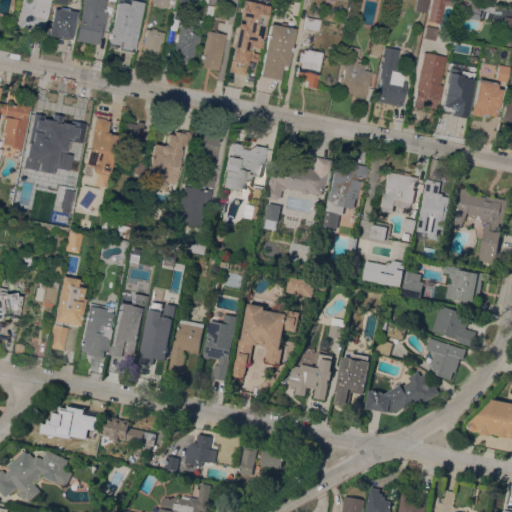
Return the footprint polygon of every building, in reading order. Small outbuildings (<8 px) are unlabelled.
[(49,0),(42,34),(31,32),(32,29),(16,26),(20,0),(49,0)] [(82,0),(105,0),(104,11),(106,11),(101,36),(98,36),(97,44),(75,39),(82,0)] [(144,0),(143,9),(129,6),(130,0),(144,0)] [(151,0),(167,0),(166,7),(163,6),(163,8),(156,7),(156,5),(153,5),(153,2),(151,2),(151,0)] [(415,0),(426,0),(425,12),(414,10),(415,0)] [(298,2),(299,5),(297,13),(296,15),(293,15),(291,14),(291,11),(292,3),(294,1),(296,1),(298,2)] [(493,6),(491,19),(478,17),(478,19),(467,17),(470,1),(493,6)] [(211,17),(205,16),(207,4),(213,6),(211,17)] [(70,38),(61,36),(61,38),(45,35),(48,21),(50,21),(52,8),(57,9),(57,7),(60,8),(60,7),(68,8),(68,10),(75,11),(70,38)] [(237,19),(238,20),(240,10),(252,12),(250,23),(255,24),(253,36),(248,35),(248,36),(234,34),(237,19)] [(511,44),(507,44),(509,33),(509,29),(501,27),(503,15),(511,17),(511,44)] [(131,19),(129,27),(134,28),(130,50),(107,46),(111,27),(115,28),(117,16),(131,19)] [(320,20),(318,31),(303,28),(305,17),(320,20)] [(197,45),(195,44),(191,62),(177,59),(178,52),(174,51),(180,22),(193,25),(191,32),(199,34),(197,45)] [(259,75),(269,23),(277,25),(281,22),(285,23),(287,27),(294,28),(285,69),(280,68),(278,79),(259,75)] [(434,40),(423,37),(425,25),(436,28),(434,40)] [(151,30),(151,28),(155,29),(155,31),(163,32),(161,42),(159,42),(157,55),(144,53),(145,48),(142,48),(146,29),(151,30)] [(206,30),(225,34),(218,70),(199,66),(206,30)] [(254,76),(240,73),(240,72),(239,72),(245,41),(247,41),(260,43),(254,76)] [(378,55),(368,53),(370,41),(380,43),(378,55)] [(364,98),(351,95),(352,93),(336,89),(339,75),(342,76),(343,69),(342,69),(342,67),(340,67),(344,45),(358,48),(355,62),(364,63),(362,69),(370,71),(364,98)] [(394,71),(402,72),(401,81),(405,82),(401,105),(372,100),(375,84),(378,85),(379,79),(377,78),(379,67),(378,67),(379,62),(381,62),(382,57),(380,56),(382,46),(398,49),(394,71)] [(301,61),(298,58),(300,50),(303,50),(303,49),(306,50),(306,48),(321,51),(321,52),(322,53),(322,54),(321,54),(320,57),(321,57),(321,59),(320,59),(319,62),(320,62),(320,64),(318,64),(318,66),(319,67),(319,69),(318,69),(314,88),(305,86),(306,80),(301,79),(302,76),(295,75),(297,66),(299,67),(301,61)] [(422,51),(444,56),(438,84),(441,84),(438,100),(436,99),(433,113),(421,110),(422,108),(413,106),(416,87),(415,87),(422,51)] [(413,69),(407,68),(408,62),(403,61),(404,55),(415,58),(413,69)] [(508,66),(505,78),(495,76),(498,64),(508,66)] [(465,101),(451,98),(452,94),(444,92),(447,75),(458,77),(459,75),(467,77),(466,81),(469,81),(465,101)] [(496,82),(495,84),(496,84),(496,88),(501,89),(497,106),(495,116),(480,113),(480,116),(471,114),(473,101),(474,101),(478,78),(496,82)] [(511,122),(508,122),(508,121),(501,120),(505,101),(508,101),(510,93),(511,93),(511,122)] [(20,148),(11,146),(11,145),(2,143),(3,135),(2,135),(5,116),(17,118),(18,116),(0,112),(0,102),(16,105),(17,98),(30,100),(20,148)] [(72,107),(86,111),(81,134),(66,131),(66,130),(60,128),(59,130),(51,128),(49,137),(28,133),(32,112),(36,113),(39,102),(51,105),(51,104),(58,106),(58,105),(62,106),(63,101),(73,103),(72,107)] [(116,135),(108,172),(107,172),(107,174),(96,172),(95,173),(93,172),(91,171),(90,169),(90,167),(90,166),(84,165),(93,116),(94,116),(95,113),(107,115),(106,120),(107,120),(105,132),(106,132),(108,133),(116,135)] [(141,132),(139,132),(135,155),(121,153),(122,145),(119,144),(123,121),(136,123),(137,120),(143,121),(141,132)] [(178,149),(179,149),(172,183),(164,182),(164,183),(164,185),(163,187),(162,188),(160,189),(158,189),(156,188),(155,186),(155,184),(145,182),(153,144),(159,145),(162,145),(164,145),(166,133),(172,134),(173,131),(181,133),(178,149)] [(205,134),(205,132),(215,134),(214,135),(218,136),(216,147),(217,147),(214,163),(205,162),(204,167),(192,165),(193,159),(189,158),(194,132),(205,134)] [(265,147),(262,163),(263,164),(261,177),(253,175),(251,183),(245,181),(243,191),(220,186),(230,141),(241,143),(240,148),(248,149),(253,145),(265,147)] [(78,169),(65,166),(69,146),(82,149),(78,169)] [(274,168),(273,167),(274,160),(288,163),(289,157),(303,160),(301,166),(312,169),(314,156),(329,159),(327,171),(326,171),(321,194),(309,192),(309,193),(307,194),(303,193),(302,191),(302,190),(285,187),(285,188),(283,189),(282,190),(280,197),(277,199),(270,197),(267,194),(268,184),(270,185),(269,183),(270,178),(272,177),(274,168)] [(133,159),(144,162),(141,174),(130,172),(133,159)] [(353,208),(344,206),(342,214),(339,213),(336,228),(334,227),(333,231),(321,229),(335,160),(365,166),(365,168),(366,169),(365,177),(357,175),(356,180),(359,181),(353,208)] [(213,174),(211,186),(193,183),(196,171),(213,174)] [(393,204),(392,211),(380,209),(387,171),(402,174),(402,172),(409,173),(409,175),(416,177),(413,189),(415,190),(412,203),(411,203),(408,207),(393,204)] [(413,231),(403,229),(405,217),(415,219),(416,219),(416,220),(419,220),(419,219),(418,219),(423,192),(421,192),(422,187),(424,187),(426,178),(441,181),(441,183),(445,183),(444,189),(440,188),(439,194),(451,197),(450,200),(449,200),(443,234),(428,231),(427,231),(418,229),(418,230),(414,229),(414,231),(413,231)] [(182,185),(197,188),(197,189),(202,190),(202,189),(210,190),(208,202),(206,202),(202,226),(176,221),(182,185)] [(264,188),(262,200),(251,198),(253,186),(264,188)] [(495,263),(478,260),(484,230),(483,230),(485,219),(481,219),(481,218),(480,217),(480,216),(479,216),(480,215),(467,213),(460,226),(450,221),(461,199),(459,188),(466,187),(467,193),(486,196),(486,194),(507,199),(503,223),(499,222),(497,231),(501,232),(495,263)] [(224,214),(216,212),(218,199),(226,200),(224,214)] [(275,229),(279,204),(266,202),(262,227),(275,229)] [(42,220),(45,205),(69,210),(66,224),(42,220)] [(168,227),(157,225),(160,210),(171,213),(168,227)] [(26,218),(27,212),(37,214),(35,220),(26,218)] [(122,225),(120,234),(100,229),(102,221),(122,225)] [(369,236),(372,223),(387,226),(384,240),(369,236)] [(77,253),(65,250),(70,229),(80,232),(77,243),(79,244),(77,253)] [(355,235),(357,236),(354,253),(352,253),(347,252),(350,234),(355,235)] [(204,253),(184,249),(186,240),(195,242),(195,240),(207,242),(204,253)] [(405,261),(400,286),(362,278),(366,259),(386,264),(394,259),(405,261)] [(448,283),(451,283),(452,277),(448,276),(449,273),(444,272),(446,264),(456,266),(455,267),(460,268),(460,267),(483,272),(481,281),(482,281),(479,294),(475,293),(472,308),(461,306),(462,301),(445,297),(448,283)] [(152,288),(154,275),(155,275),(156,270),(161,271),(160,276),(167,277),(164,291),(152,288)] [(419,281),(423,282),(420,298),(401,294),(406,270),(421,273),(419,281)] [(78,325),(60,322),(59,325),(67,327),(62,350),(48,347),(61,275),(77,278),(76,286),(83,287),(81,298),(84,298),(78,325)] [(286,291),(289,276),(315,281),(312,296),(286,291)] [(53,303),(34,299),(36,286),(39,287),(41,279),(57,282),(53,303)] [(0,291),(1,287),(5,288),(4,293),(15,291),(16,295),(20,296),(16,318),(0,315),(0,291)] [(128,315),(116,313),(119,300),(130,303),(128,315)] [(113,308),(111,317),(110,317),(108,328),(109,329),(103,358),(85,354),(85,352),(81,351),(79,347),(87,305),(89,306),(89,303),(113,308)] [(176,305),(174,318),(170,317),(168,328),(172,328),(167,351),(147,347),(150,333),(152,333),(154,324),(153,323),(157,303),(167,305),(167,303),(176,305)] [(285,308),(300,311),(295,330),(284,328),(280,347),(283,347),(279,363),(276,363),(269,362),(269,361),(265,360),(268,346),(253,343),(249,362),(246,362),(245,365),(246,365),(245,372),(244,371),(243,376),(232,374),(239,338),(242,338),(247,314),(245,314),(247,306),(248,307),(249,303),(265,306),(264,309),(284,313),(285,308)] [(440,304),(470,314),(465,328),(475,331),(470,345),(459,342),(459,341),(456,339),(456,338),(432,330),(440,304)] [(225,380),(212,377),(215,364),(218,364),(219,358),(209,356),(209,358),(203,357),(208,334),(207,333),(210,319),(223,322),(225,313),(238,316),(225,380)] [(345,319),(343,326),(344,327),(342,337),(328,335),(330,324),(331,324),(332,317),(345,319)] [(199,354),(190,352),(190,350),(185,349),(183,355),(185,355),(182,371),(168,369),(174,340),(176,340),(181,319),(205,323),(199,354)] [(382,321),(387,322),(385,333),(379,331),(382,321)] [(406,328),(402,340),(387,335),(390,323),(406,328)] [(141,337),(137,352),(123,349),(120,359),(112,357),(118,331),(141,337)] [(466,349),(463,358),(460,357),(455,371),(453,371),(450,379),(435,374),(436,371),(432,370),(433,368),(429,366),(434,353),(431,352),(432,350),(426,349),(430,337),(466,349)] [(389,355),(375,350),(379,338),(393,342),(389,355)] [(350,357),(351,352),(369,356),(368,361),(370,361),(364,391),(363,390),(363,393),(351,391),(348,406),(333,403),(342,356),(345,356),(346,356),(350,357)] [(331,370),(332,370),(330,379),(329,379),(325,399),(313,397),(315,388),(307,386),(305,395),(295,393),(296,387),(289,385),(293,365),(300,366),(301,363),(316,366),(319,353),(332,355),(331,359),(333,360),(331,370)] [(401,384),(402,386),(410,380),(408,377),(418,371),(421,375),(426,372),(432,382),(433,381),(439,392),(424,402),(422,398),(397,413),(388,412),(365,407),(369,390),(372,390),(372,389),(383,392),(386,393),(401,384)] [(492,399),(511,402),(511,437),(499,435),(499,434),(490,432),(489,435),(480,433),(480,431),(472,430),(469,428),(468,426),(468,424),(469,422),(479,414),(491,400),(492,399)] [(49,429),(48,428),(59,419),(60,418),(59,416),(64,412),(64,413),(71,408),(72,410),(73,407),(80,408),(80,409),(87,411),(88,410),(104,413),(101,428),(84,424),(85,424),(82,423),(82,424),(80,424),(85,429),(83,430),(84,431),(75,440),(72,437),(67,442),(65,440),(60,445),(57,441),(51,446),(42,435),(49,429)] [(154,445),(119,438),(118,441),(109,439),(110,436),(103,435),(107,416),(109,417),(110,416),(114,417),(114,418),(124,420),(125,419),(128,419),(129,421),(130,421),(129,427),(143,429),(142,431),(156,433),(154,445)] [(188,443),(192,444),(193,441),(196,441),(198,433),(212,436),(210,448),(217,450),(214,462),(204,460),(204,462),(202,462),(202,465),(185,462),(188,443)] [(257,448),(257,450),(254,464),(260,465),(258,475),(252,473),(252,474),(246,473),(244,474),(241,474),(240,472),(239,472),(244,448),(243,448),(244,446),(257,448)] [(260,464),(263,446),(283,450),(282,454),(284,454),(282,465),(280,465),(280,467),(260,464)] [(35,455),(41,457),(45,448),(69,460),(65,469),(72,472),(66,485),(41,471),(30,479),(35,484),(40,491),(28,501),(25,497),(23,499),(17,492),(19,490),(12,481),(0,491),(0,471),(3,469),(6,473),(30,452),(34,456),(35,455)] [(177,470),(164,467),(167,455),(179,457),(177,470)] [(206,511),(200,510),(199,511),(159,511),(163,497),(171,498),(171,497),(175,498),(175,496),(182,497),(182,495),(198,498),(198,494),(200,494),(202,483),(211,485),(206,511)] [(391,500),(389,509),(391,510),(390,511),(365,511),(371,486),(380,488),(379,493),(383,493),(382,495),(384,495),(385,496),(385,498),(385,499),(391,500)] [(424,511),(398,511),(402,492),(407,494),(409,486),(428,490),(424,511)] [(341,511),(343,504),(345,495),(365,499),(364,507),(365,508),(364,511),(341,511)]
